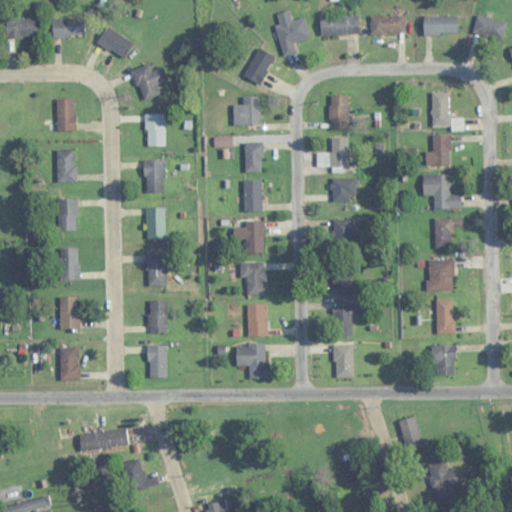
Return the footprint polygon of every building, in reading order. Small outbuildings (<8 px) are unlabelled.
[(305,17),(292,20),(289,11),(277,14),(279,24),(275,25),(283,56),(295,53),(293,43),(310,38),(305,17)] [(507,22),(477,15),(473,34),(503,40),(507,22)] [(320,16),(320,35),(357,35),(357,16),(320,16)] [(405,16),(370,16),(370,34),(405,34),(405,16)] [(422,16),(422,34),(457,34),(457,16),(422,16)] [(5,18),(5,38),(38,38),(38,18),(5,18)] [(52,18),(52,38),(84,38),(84,18),(52,18)] [(133,44),(106,26),(96,42),(123,59),(133,44)] [(275,57),(258,48),(243,76),(260,85),(275,57)] [(157,85),(168,80),(162,67),(151,72),(148,63),(130,71),(143,101),(160,94),(157,85)] [(432,128),(449,127),(448,92),(431,92),(432,128)] [(348,95),(329,95),(329,130),(348,130),(348,95)] [(233,124),(260,124),(260,97),(243,97),(243,105),(233,105),(233,124)] [(57,98),(57,130),(75,130),(75,98),(57,98)] [(145,114),(145,146),(165,146),(165,114),(145,114)] [(450,135),(433,135),(433,153),(425,153),(425,165),(450,165),(450,135)] [(318,153),(318,167),(348,167),(348,138),(331,138),(331,153),(318,153)] [(244,173),(263,173),(263,142),(244,142),(244,173)] [(75,182),(75,149),(57,149),(57,182),(75,182)] [(145,160),(145,193),(164,193),(164,160),(145,160)] [(461,210),(461,195),(450,195),(450,175),(422,175),(422,195),(433,195),(433,210),(461,210)] [(356,179),(332,179),(332,202),(356,202),(356,179)] [(262,212),(262,180),(243,181),(244,213),(262,212)] [(77,200),(57,200),(57,230),(77,230),(77,200)] [(165,208),(146,208),(146,239),(165,239),(165,208)] [(461,218),(434,218),(434,249),(452,249),(452,232),(461,232),(461,218)] [(351,220),(332,220),(332,247),(351,247),(351,220)] [(265,222),(244,222),(244,227),(234,227),(234,240),(245,240),(245,255),(265,255),(265,222)] [(79,249),(60,249),(60,280),(79,280),(79,249)] [(146,287),(165,287),(165,255),(146,255),(146,287)] [(427,291),(453,291),(453,260),(427,260),(427,291)] [(240,263),(240,279),(246,279),(246,296),(265,296),(265,263),(240,263)] [(351,265),(331,265),(331,292),(351,292),(351,265)] [(60,297),(60,329),(79,329),(79,297),(60,297)] [(167,334),(167,300),(148,300),(148,334),(167,334)] [(454,300),(436,300),(436,334),(454,334),(454,300)] [(247,336),(266,336),(266,305),(247,305),(247,336)] [(333,308),(333,337),(354,337),(354,308),(333,308)] [(167,345),(148,345),(148,377),(167,377),(167,345)] [(236,345),(236,366),(249,366),(249,379),(267,379),(267,345),(236,345)] [(334,377),(353,377),(353,345),(334,345),(334,377)] [(431,345),(431,363),(438,363),(438,374),(456,374),(456,345),(431,345)] [(60,348),(60,380),(79,380),(79,348),(60,348)] [(336,418),(340,447),(354,444),(350,416),(336,418)] [(399,420),(406,451),(423,447),(416,416),(399,420)] [(127,428),(79,433),(80,450),(129,445),(127,428)] [(190,460),(218,451),(211,428),(202,431),(206,444),(187,450),(190,460)] [(344,456),(344,477),(361,477),(361,456),(344,456)] [(158,483),(156,475),(145,479),(139,458),(120,464),(129,492),(158,483)] [(454,467),(448,469),(445,459),(427,464),(438,499),(462,492),(454,467)] [(195,471),(227,464),(232,487),(200,495),(195,471)] [(355,507),(370,502),(364,485),(349,490),(355,507)] [(3,511),(18,511),(50,504),(48,495),(2,507),(3,511)] [(228,511),(225,499),(208,503),(209,511),(228,511)]
